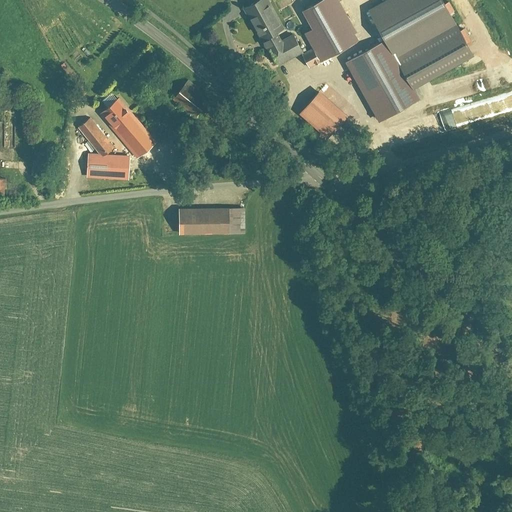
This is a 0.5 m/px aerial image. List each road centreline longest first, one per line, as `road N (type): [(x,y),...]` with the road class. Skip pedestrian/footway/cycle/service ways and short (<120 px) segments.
road 1 (residential): [(321,181),(191,187),(0,213)]
road 2 (tertiary): [(321,181),(193,64),(106,0)]
road 3 (tertiary): [(511,375),(376,224),(321,181)]
road 4 (residential): [(511,133),(321,181)]
